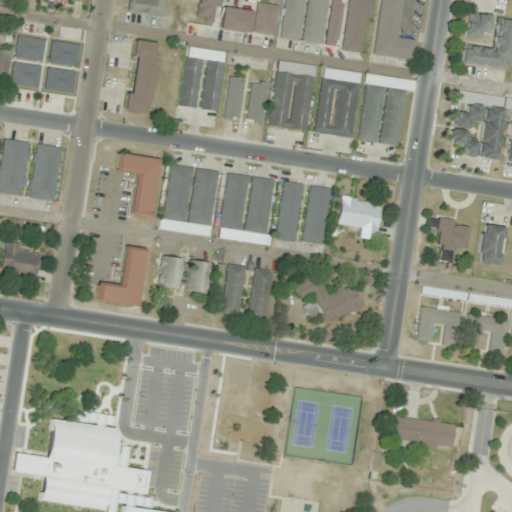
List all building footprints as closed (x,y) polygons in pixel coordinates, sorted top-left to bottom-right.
[(284,0),(279,39),(299,41),(303,0),(284,0)] [(326,0),(307,0),(301,43),(320,45),(326,0)] [(376,0),(370,56),(410,60),(412,40),(395,39),(398,0),(376,0)] [(253,33),(273,36),(277,6),(257,3),(253,33)] [(248,33),(251,12),(222,7),(219,29),(248,33)] [(465,37),(480,39),(481,31),(488,32),(490,16),(468,13),(465,37)] [(461,65),(509,69),(511,37),(511,20),(497,19),(494,49),(463,46),(461,65)] [(15,59),(41,61),(43,39),(17,37),(15,59)] [(125,111),(148,114),(157,43),(133,40),(125,111)] [(48,63),(74,67),(78,45),(51,41),(48,63)] [(0,77),(5,78),(10,49),(0,47),(0,77)] [(197,110),(216,113),(225,52),(186,47),(178,107),(197,110)] [(268,126),(305,132),(314,67),(277,62),(268,126)] [(36,89),(40,68),(13,63),(10,84),(36,89)] [(71,94),(74,72),(46,68),(44,91),(71,94)] [(364,75),(357,142),(398,146),(403,91),(412,92),(414,81),(364,75)] [(237,120),(244,80),(229,77),(222,118),(237,120)] [(312,133),(350,139),(358,84),(321,79),(312,133)] [(266,83),(252,81),(245,122),(260,124),(266,83)] [(503,98),(458,92),(456,102),(466,104),(464,114),(453,113),(449,145),(462,147),(461,156),(474,157),(476,142),(467,141),(469,122),(479,124),(482,104),(485,104),(478,158),(495,160),(503,98)] [(0,194),(22,197),(28,143),(2,140),(0,158),(0,194)] [(59,147),(34,145),(27,199),(53,202),(59,147)] [(159,160),(117,153),(114,173),(135,176),(129,215),(150,218),(159,160)] [(209,236),(217,172),(170,166),(161,230),(209,236)] [(220,229),(266,235),(272,181),(226,175),(220,229)] [(294,243),(302,185),(282,183),(274,241),(294,243)] [(330,189),(309,186),(301,242),(321,245),(330,189)] [(380,203),(340,197),(336,224),(359,227),(357,237),(375,240),(380,203)] [(436,250),(466,252),(468,222),(427,219),(426,227),(437,228),(436,250)] [(476,263),(497,266),(503,228),(482,225),(476,263)] [(0,273),(35,280),(40,249),(5,243),(0,268),(0,273)] [(119,286),(97,283),(95,302),(137,307),(144,250),(124,247),(119,286)] [(157,288),(204,293),(208,264),(188,262),(186,282),(178,281),(180,259),(160,257),(157,288)] [(221,316),(239,318),(244,268),(226,266),(221,316)] [(271,272),(254,270),(247,319),(265,321),(271,272)] [(351,284),(328,294),(319,276),(309,281),(307,275),(291,282),(301,304),(302,303),(309,318),(320,313),(325,325),(362,308),(351,284)] [(420,296),(463,304),(466,292),(422,284),(420,296)] [(511,296),(469,296),(469,307),(511,307),(511,296)] [(459,313),(422,308),(418,341),(430,343),(433,325),(443,326),(440,345),(455,347),(459,313)] [(490,333),(488,353),(503,354),(506,320),(467,316),(464,349),(477,350),(478,332),(490,333)] [(452,450),(455,424),(393,416),(390,442),(452,450)] [(39,502),(104,510),(107,490),(130,493),(133,469),(110,466),(115,429),(50,421),(45,458),(14,454),(12,473),(42,477),(39,502)]
